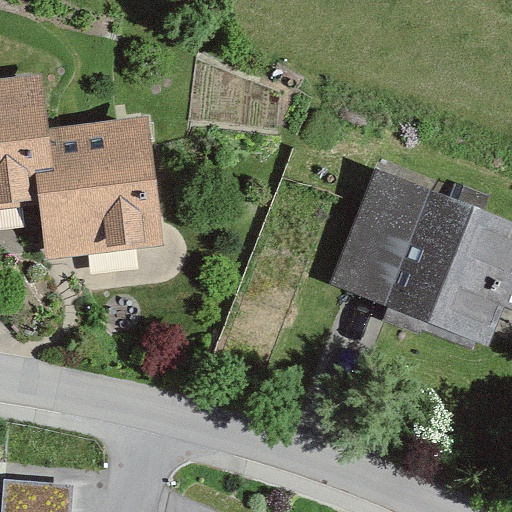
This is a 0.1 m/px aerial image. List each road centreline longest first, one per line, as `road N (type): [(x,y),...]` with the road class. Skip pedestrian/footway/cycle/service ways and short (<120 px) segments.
road 1 (residential): [(443,511),(360,475),(157,409)]
road 2 (residential): [(157,409),(0,374)]
